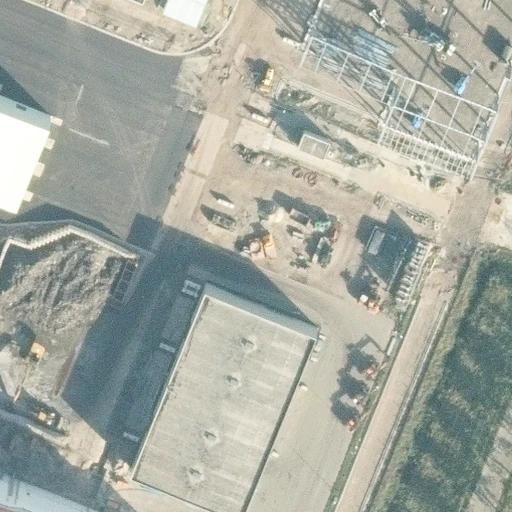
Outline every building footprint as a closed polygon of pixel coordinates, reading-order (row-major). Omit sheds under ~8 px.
[(205,0),(166,0),(164,7),(197,20),(205,0)] [(511,0),(322,0),(302,50),(396,87),(380,127),(476,164),(511,72),(511,0)] [(0,191),(16,198),(52,108),(0,87),(0,191)] [(206,282),(131,468),(242,511),(243,511),(318,327),(206,282)] [(0,511),(102,511),(0,470),(0,511)]
